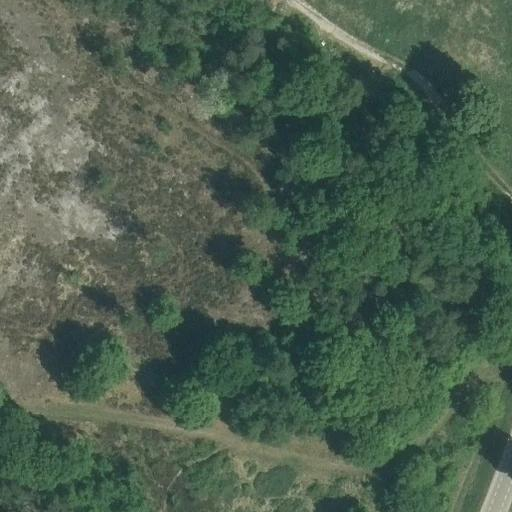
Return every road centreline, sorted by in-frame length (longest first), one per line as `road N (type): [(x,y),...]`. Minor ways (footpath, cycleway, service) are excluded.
road 1 (track): [(511,345),(467,358),(422,427),(375,455),(322,455),(247,433)]
road 2 (track): [(247,433),(0,405)]
